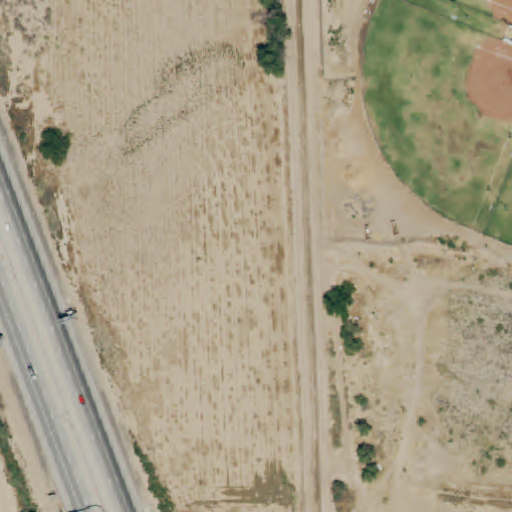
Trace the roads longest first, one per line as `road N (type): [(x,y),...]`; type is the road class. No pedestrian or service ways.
road 1 (motorway): [(124,511),(0,183)]
road 2 (motorway): [(0,281),(86,511)]
